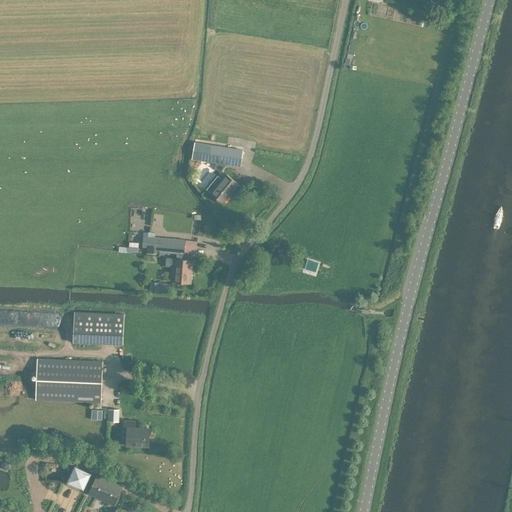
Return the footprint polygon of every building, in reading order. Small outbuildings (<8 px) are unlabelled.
[(156,127),(174,128),(174,118),(156,117),(156,127)] [(240,167),(243,150),(194,142),(191,160),(240,167)] [(217,175),(206,188),(210,192),(210,191),(223,202),(238,183),(225,173),(221,178),(217,175)] [(143,236),(142,246),(147,246),(146,252),(153,253),(154,249),(159,249),(176,251),(184,251),(186,239),(155,237),(155,232),(144,231),(143,236)] [(192,259),(172,258),(171,271),(172,271),(172,281),(188,282),(189,266),(192,267),(192,259)] [(304,267),(315,271),(318,262),(307,258),(304,267)] [(155,281),(154,291),(166,291),(169,292),(169,282),(166,282),(155,281)] [(74,311),(72,341),(123,343),(124,313),(74,311)] [(37,358),(36,376),(35,399),(100,402),(102,360),(37,358)] [(108,420),(118,421),(119,409),(109,408),(108,420)] [(127,428),(126,444),(148,445),(149,428),(135,427),(135,419),(124,419),(124,428),(127,428)] [(67,481),(82,488),(90,473),(75,465),(67,481)] [(86,491),(112,503),(120,485),(94,473),(86,491)]
